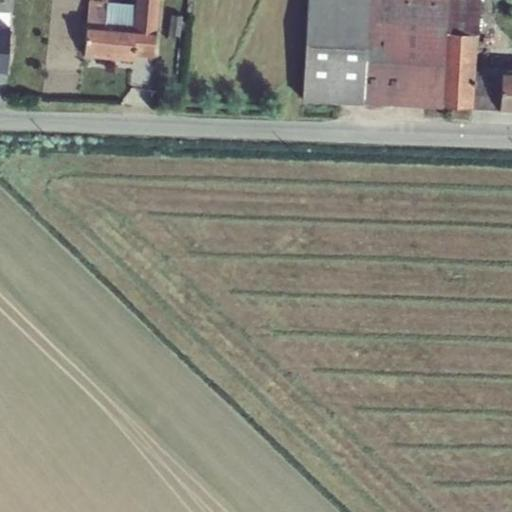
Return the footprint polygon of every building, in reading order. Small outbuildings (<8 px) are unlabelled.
[(107,2),(95,0),(89,0),(85,54),(132,59),(132,53),(135,24),(106,21),(107,2)] [(106,21),(135,24),(136,11),(151,13),(152,0),(136,0),(136,5),(123,3),(123,0),(111,0),(111,2),(107,2),(106,21)] [(158,14),(156,14),(157,0),(152,0),(151,13),(136,11),(135,24),(132,53),(156,54),(158,14)] [(158,14),(167,15),(169,0),(157,0),(156,14),(158,14)] [(307,0),(302,98),(363,101),(369,0),(307,0)] [(442,105),(446,31),(447,0),(369,0),(363,101),(442,106),(442,105)] [(447,0),(446,31),(478,33),(480,0),(447,0)] [(0,26),(10,27),(10,13),(0,12),(0,26)] [(0,26),(0,70),(7,71),(10,27),(0,26)] [(442,105),(472,106),(476,66),(478,33),(446,31),(442,105)] [(472,106),(499,108),(501,69),(476,66),(472,106)] [(499,108),(511,109),(511,69),(501,69),(499,108)]
